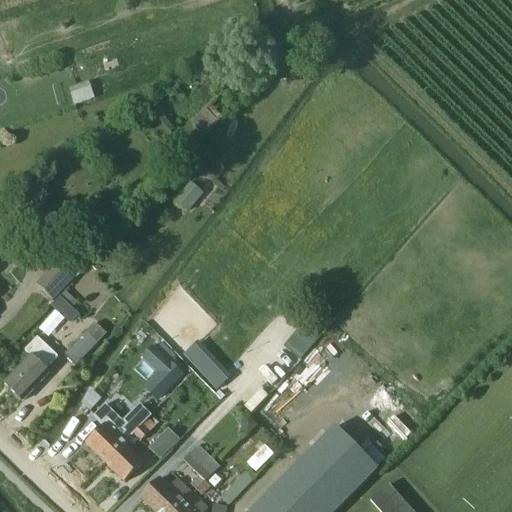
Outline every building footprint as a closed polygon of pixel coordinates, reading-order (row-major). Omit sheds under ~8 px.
[(76,103),(96,98),(92,85),(73,90),(76,103)] [(206,112),(205,111),(191,125),(204,138),(218,123),(222,119),(210,107),(206,112)] [(178,202),(191,211),(205,192),(192,182),(178,202)] [(76,280),(60,265),(36,286),(52,302),(76,280)] [(53,306),(72,323),(78,316),(72,310),(78,304),(66,293),(53,306)] [(94,323),(64,356),(76,367),(106,335),(94,323)] [(26,351),(32,357),(6,385),(23,402),(50,374),(46,371),(58,359),(38,339),(26,351)] [(154,348),(144,359),(167,381),(156,392),(162,398),(183,376),(154,348)] [(221,379),(230,398),(251,388),(242,369),(221,379)] [(125,444),(132,438),(148,421),(141,414),(118,437),(106,425),(86,445),(106,464),(125,444)] [(148,421),(132,438),(138,444),(155,427),(158,425),(151,419),(148,421)] [(336,511),(378,471),(376,469),(385,461),(367,442),(358,451),(336,428),(254,511),(336,511)] [(160,461),(180,442),(168,432),(149,451),(160,461)] [(125,444),(106,464),(125,484),(145,464),(125,444)] [(191,487),(197,493),(216,473),(220,468),(198,447),(183,462),(199,478),(191,487)] [(232,488),(216,473),(197,493),(202,497),(210,489),(229,507),(257,478),(249,470),(232,488)] [(140,499),(153,511),(176,511),(193,495),(178,481),(169,489),(160,480),(140,499)] [(411,511),(389,485),(370,502),(378,511),(411,511)] [(206,511),(208,510),(193,495),(176,511),(206,511)]
